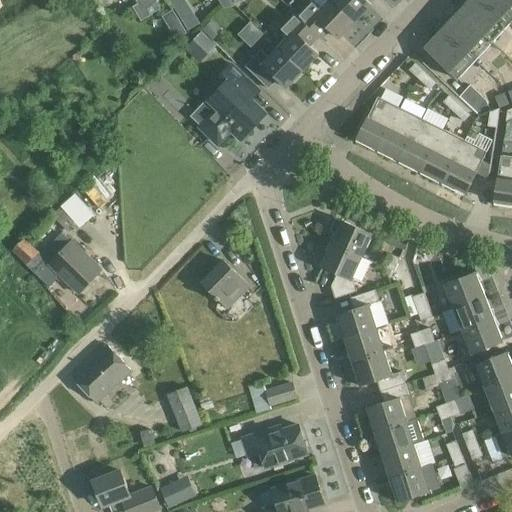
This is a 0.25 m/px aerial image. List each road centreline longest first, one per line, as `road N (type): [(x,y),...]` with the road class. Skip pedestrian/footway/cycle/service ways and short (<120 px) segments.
road 1 (residential): [(0,427),(259,171)]
road 2 (residential): [(366,511),(259,171)]
road 3 (residential): [(511,250),(379,196),(301,129)]
road 4 (residential): [(301,129),(426,0)]
